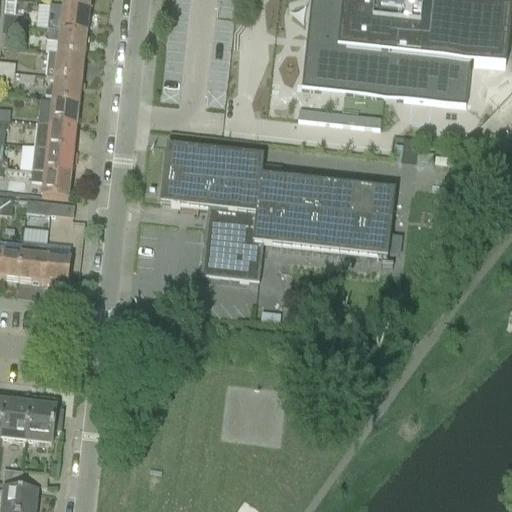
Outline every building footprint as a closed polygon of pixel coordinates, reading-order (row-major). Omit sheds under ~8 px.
[(62,0),(63,1),(61,12),(88,15),(89,0),(62,0)] [(305,49),(300,95),(465,112),(469,69),(504,73),(511,0),(318,0),(313,50),(305,49)] [(5,5),(3,16),(14,17),(15,7),(5,5)] [(50,10),(47,34),(85,38),(88,15),(61,12),(50,10)] [(3,20),(2,29),(19,31),(20,21),(3,20)] [(2,29),(1,39),(18,41),(19,31),(2,29)] [(47,34),(46,46),(57,47),(57,49),(56,59),(83,62),(85,38),(47,34)] [(45,82),(53,82),(80,85),(83,62),(56,59),(48,58),(45,82)] [(0,67),(0,77),(14,79),(15,69),(0,67)] [(0,77),(0,86),(13,88),(14,79),(0,77)] [(19,79),(18,88),(33,89),(34,81),(19,79)] [(53,82),(51,106),(77,109),(80,85),(53,82)] [(39,106),(36,128),(48,130),(75,133),(77,109),(51,106),(51,107),(39,106)] [(0,124),(8,125),(9,116),(0,115),(0,124)] [(298,116),(297,126),(322,129),(324,119),(298,116)] [(324,119),(322,129),(342,131),(343,121),(324,119)] [(343,121),(342,131),(361,133),(362,123),(343,121)] [(362,123),(361,133),(379,135),(380,125),(362,123)] [(0,124),(0,148),(2,136),(2,135),(7,135),(8,125),(0,124)] [(36,131),(34,152),(72,156),(75,133),(48,130),(36,128),(36,131)] [(34,152),(31,175),(69,180),(72,156),(34,152)] [(199,282),(258,289),(262,251),(386,265),(394,197),(261,181),(263,163),(166,152),(159,210),(207,216),(199,282)] [(30,185),(30,188),(42,189),(41,202),(47,202),(67,204),(69,185),(69,180),(31,175),(30,185)] [(450,175),(447,198),(477,201),(479,179),(450,175)] [(2,204),(0,221),(12,223),(14,205),(2,204)] [(26,206),(25,218),(35,220),(49,221),(49,220),(50,209),(26,206)] [(50,209),(49,220),(72,223),(73,211),(50,209)] [(20,258),(17,285),(41,287),(44,261),(45,250),(22,248),(20,258)] [(0,282),(17,285),(20,258),(0,255),(0,282)] [(44,261),(41,287),(65,290),(68,263),(44,261)] [(0,428),(0,442),(24,445),(28,411),(2,408),(0,428)] [(28,411),(24,445),(49,448),(49,450),(50,450),(52,436),(60,437),(63,415),(54,414),(54,412),(53,412),(52,413),(28,411)] [(1,488),(17,490),(18,477),(3,475),(1,488)] [(18,477),(17,490),(46,493),(47,480),(18,477)] [(1,495),(0,505),(0,511),(32,511),(34,500),(36,500),(36,499),(1,495)]
